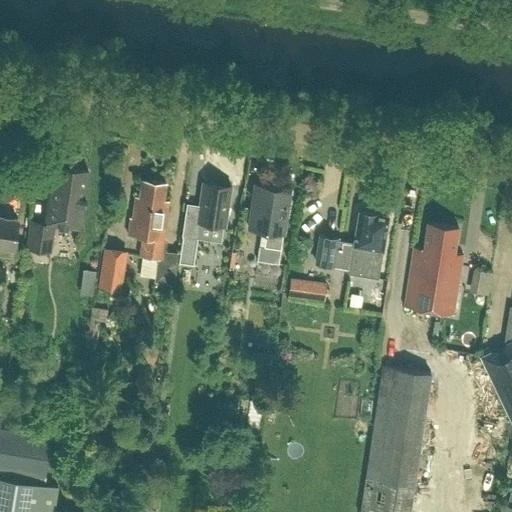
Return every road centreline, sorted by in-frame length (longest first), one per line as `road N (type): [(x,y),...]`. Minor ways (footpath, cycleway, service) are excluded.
road 1 (residential): [(511,164),(0,87)]
road 2 (unclassified): [(319,0),(511,30)]
